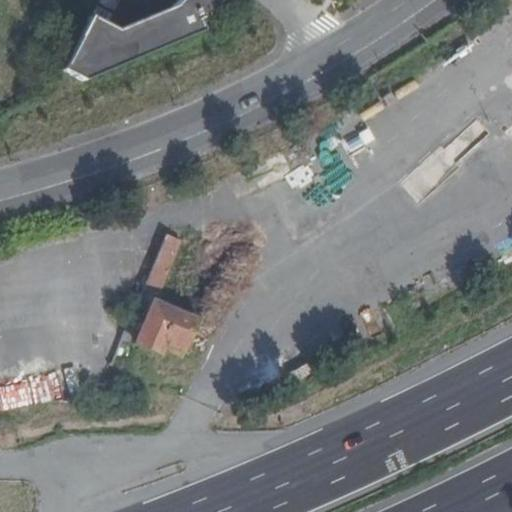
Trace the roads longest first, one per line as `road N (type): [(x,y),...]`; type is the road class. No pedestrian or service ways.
road 1 (secondary): [(0,192),(219,109),(332,46)]
road 2 (motorway): [(511,373),(230,511)]
